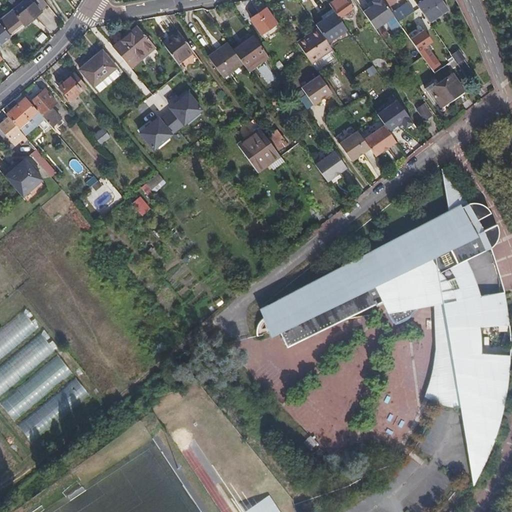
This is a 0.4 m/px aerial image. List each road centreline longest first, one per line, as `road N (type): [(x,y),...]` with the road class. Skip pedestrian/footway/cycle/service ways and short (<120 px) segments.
road 1 (unclassified): [(471,0),(509,92),(214,328)]
road 2 (track): [(214,328),(0,486)]
road 3 (residential): [(91,6),(72,35),(0,99)]
